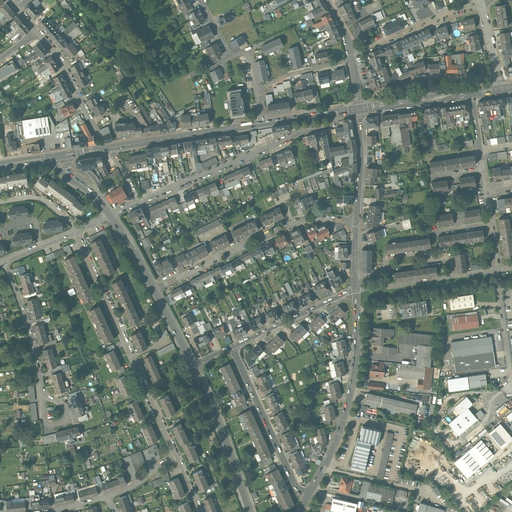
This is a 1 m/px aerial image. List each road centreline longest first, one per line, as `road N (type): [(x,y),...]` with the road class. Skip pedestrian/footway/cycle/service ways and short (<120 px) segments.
road 1 (residential): [(177,455),(75,230)]
road 2 (residential): [(157,285),(284,225),(357,222)]
road 3 (residential): [(357,291),(353,385),(308,495)]
road 4 (residential): [(139,201),(322,126)]
road 5 (residential): [(232,348),(290,476),(308,495)]
road 6 (tertiary): [(249,511),(192,364)]
road 7 (secondary): [(110,148),(264,123)]
road 8 (residential): [(352,58),(481,5)]
road 9 (residential): [(3,261),(41,394)]
road 10 (residential): [(232,348),(357,291)]
road 11 (residential): [(39,33),(101,137)]
